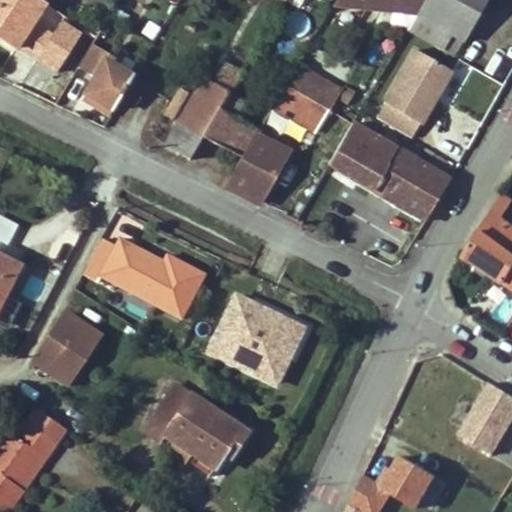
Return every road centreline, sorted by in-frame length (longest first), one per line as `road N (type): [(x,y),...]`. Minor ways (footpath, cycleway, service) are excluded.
road 1 (residential): [(0,91),(412,299)]
road 2 (tertiary): [(325,511),(412,299)]
road 3 (tertiary): [(412,299),(511,129)]
